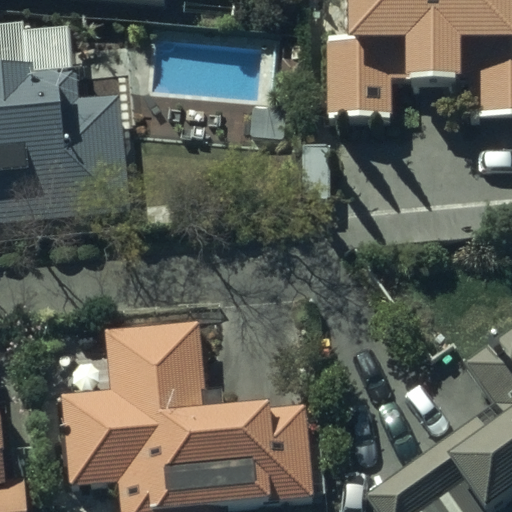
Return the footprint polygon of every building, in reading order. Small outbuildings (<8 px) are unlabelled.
[(53,0),(164,10),(164,0),(53,0)] [(511,0),(347,0),(348,45),(325,45),(326,129),(395,129),(395,54),(407,54),(407,99),(467,99),(467,131),(511,131),(511,0)] [(0,234),(129,226),(121,102),(76,105),(72,37),(24,40),(23,32),(0,33),(0,234)] [(110,400),(61,403),(73,498),(116,493),(118,511),(262,511),(328,504),(322,451),(310,452),(306,416),(224,421),(223,399),(203,400),(199,334),(107,340),(110,400)] [(410,472),(365,508),(367,511),(507,511),(511,509),(511,337),(468,369),(507,425),(486,439),(462,405),(422,433),(437,454),(410,472)] [(0,511),(27,511),(25,486),(6,488),(1,433),(0,432),(0,511)]
